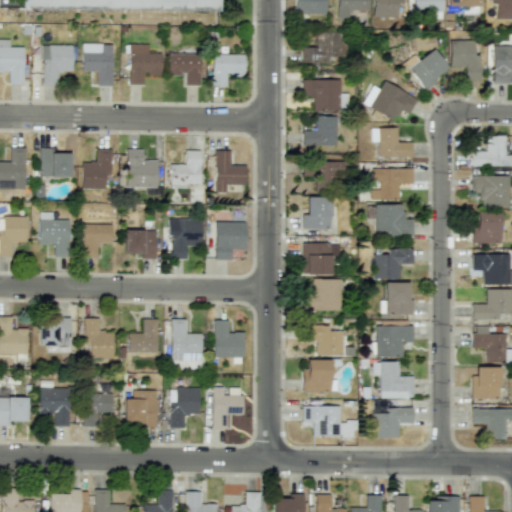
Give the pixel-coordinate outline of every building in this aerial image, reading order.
[(22,0),(216,0),(216,14),(22,9),(22,0)] [(322,0),(291,0),(292,13),(323,14),(322,0)] [(365,0),(334,0),(335,17),(346,17),(347,10),(366,10),(365,0)] [(410,0),(411,8),(440,8),(440,0),(410,0)] [(511,0),(487,0),(488,4),(492,4),(493,19),(511,18),(511,0)] [(300,63),(335,62),(335,31),(313,32),(313,46),(299,47),(300,63)] [(21,84),(21,58),(25,58),(25,48),(8,48),(7,39),(0,38),(0,71),(6,72),(6,85),(21,84)] [(477,80),(477,54),(472,54),(471,40),(447,40),(448,67),(462,66),(462,80),(477,80)] [(79,71),(94,71),(94,85),(109,85),(109,43),(79,44),(79,71)] [(40,44),(39,84),(54,84),(54,71),(69,72),(69,59),(73,59),(73,45),(40,44)] [(146,52),(146,44),(127,44),(126,84),(141,84),(141,74),(159,75),(159,53),(146,52)] [(511,45),(490,46),(491,83),(507,83),(506,73),(511,73),(511,45)] [(419,88),(446,70),(431,49),(414,60),(411,56),(401,62),(419,88)] [(165,74),(182,75),(182,85),(198,85),(198,54),(165,53),(165,74)] [(242,76),(242,54),(210,54),(209,86),(224,86),(224,76),(242,76)] [(337,79),(299,79),(299,96),(310,96),(310,110),(337,111),(337,79)] [(406,113),(414,99),(381,80),(377,89),(370,85),(360,103),(391,121),(398,109),(406,113)] [(333,145),(332,115),(313,116),(313,130),(299,130),(300,146),(333,145)] [(395,142),(394,127),(368,128),(368,142),(375,141),(375,157),(409,156),(408,142),(395,142)] [(468,150),(468,166),(509,165),(509,154),(502,155),(502,135),(483,135),(483,150),(468,150)] [(0,188),(22,189),(22,148),(8,147),(7,161),(0,161),(0,188)] [(68,153),(50,152),(50,149),(37,148),(36,176),(68,176),(68,153)] [(78,188),(102,188),(102,174),(108,175),(108,149),(93,148),(93,162),(79,162),(78,188)] [(154,187),(154,160),(140,159),(140,149),(123,149),(123,187),(154,187)] [(197,150),(182,150),(182,164),(167,164),(167,186),(197,186),(197,150)] [(223,184),(242,184),(243,165),(227,165),(227,150),(213,150),(212,192),(223,192),(223,184)] [(340,161),(299,161),(300,176),(312,176),(312,189),(327,189),(327,181),(340,181),(340,161)] [(410,168),(369,168),(368,180),(377,180),(377,189),(368,189),(367,199),(395,199),(396,183),(410,183),(410,168)] [(506,176),(469,175),(469,192),(478,192),(477,206),(505,207),(506,176)] [(299,228),(327,229),(328,197),(304,196),(304,214),(299,214),(299,228)] [(410,235),(410,218),(401,219),(401,204),(364,204),(364,218),(372,218),(373,235),(410,235)] [(497,211),(470,210),(469,242),(496,243),(497,211)] [(35,244),(52,244),(51,256),(66,256),(67,219),(50,219),(50,212),(36,212),(35,244)] [(24,216),(0,216),(0,255),(9,255),(9,243),(24,243),(24,216)] [(168,258),(183,258),(183,245),(198,245),(199,218),(174,218),(174,233),(168,232),(168,258)] [(228,259),(228,248),(241,249),(241,222),(212,222),(212,259),(228,259)] [(109,224),(80,223),(79,256),(94,256),(95,243),(109,243),(109,224)] [(120,253),(138,253),(138,257),(152,258),(153,230),(121,229),(120,253)] [(327,274),(327,242),(298,242),(299,274),(327,274)] [(410,248),(384,248),(384,254),(370,254),(370,279),(397,278),(397,264),(410,263),(410,248)] [(479,285),(511,284),(511,280),(511,270),(505,270),(505,253),(468,253),(469,270),(479,270),(479,285)] [(336,278),(309,279),(309,293),(299,293),(299,310),(337,309),(336,278)] [(405,282),(381,282),(382,300),(377,300),(377,313),(410,313),(409,299),(406,299),(405,282)] [(469,319),(494,318),(494,313),(509,313),(508,288),(483,288),(483,303),(469,304),(469,319)] [(24,328),(9,328),(8,316),(0,316),(0,354),(24,354),(24,328)] [(44,352),(66,352),(67,317),(52,317),(52,321),(36,321),(35,345),(44,345),(44,352)] [(95,317),(81,318),(81,344),(85,344),(86,358),(110,357),(110,331),(96,331),(95,317)] [(124,333),(124,351),(154,352),(154,318),(139,318),(139,333),(124,333)] [(198,361),(198,334),(183,333),(183,318),(168,318),(167,361),(198,361)] [(211,357),(241,357),(240,332),(225,332),(225,319),(210,320),(211,357)] [(339,331),(325,330),(325,325),(303,324),(303,339),(313,340),(312,355),(338,355),(339,331)] [(409,341),(409,325),(371,325),(370,351),(372,351),(372,356),(399,357),(400,341),(409,341)] [(502,333),(486,333),(486,326),(470,325),(469,347),(483,348),(482,362),(501,362),(502,333)] [(327,359),(303,359),(303,368),(299,368),(298,391),(327,391),(327,359)] [(376,375),(377,398),(410,397),(409,375),(396,376),(395,361),(369,362),(369,375),(376,375)] [(469,375),(468,397),(496,398),(497,367),(473,366),(473,375),(469,375)] [(36,413),(51,414),(51,425),(66,426),(67,387),(36,387),(36,413)] [(196,388),(167,387),(166,427),(181,428),(182,413),(195,414),(196,388)] [(209,428),(223,428),(223,413),(239,414),(240,395),(220,394),(220,387),(210,387),(209,428)] [(152,427),(153,390),(129,390),(129,399),(120,398),(120,423),(139,424),(139,427),(152,427)] [(109,393),(80,393),(79,426),(98,426),(99,414),(109,414),(109,393)] [(24,397),(0,396),(0,423),(7,424),(7,421),(24,421),(24,397)] [(409,407),(384,408),(384,412),(369,413),(370,437),(395,436),(395,422),(410,422),(409,407)] [(483,423),(483,438),(502,438),(502,419),(510,419),(510,408),(469,408),(469,423),(483,423)] [(46,493),(45,511),(76,511),(77,511),(84,511),(85,490),(64,489),(64,493),(46,493)] [(106,489),(90,489),(90,511),(121,511),(121,503),(106,503),(106,489)] [(0,511),(30,511),(31,500),(14,500),(14,490),(0,490),(0,503),(0,511)] [(169,511),(169,490),(154,490),(154,504),(139,504),(139,511),(169,511)] [(198,491),(183,491),(182,511),(213,511),(214,503),(198,503),(198,491)] [(268,511),(300,511),(301,493),(287,493),(286,498),(269,498),(268,511)] [(423,497),(423,511),(455,511),(455,496),(423,497)]
